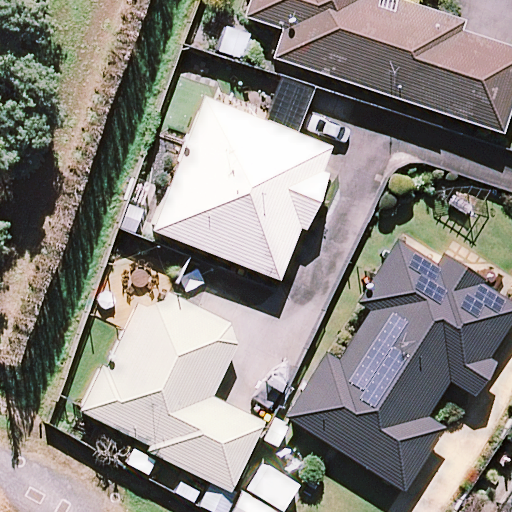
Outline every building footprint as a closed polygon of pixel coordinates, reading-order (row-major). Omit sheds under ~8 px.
[(263,126),(202,102),(150,232),(280,283),(332,153),(298,140),(319,75),(498,135),(511,91),(511,52),(455,33),(457,25),(381,0),(249,0),(243,18),(281,31),(271,59),(283,63),(263,126)] [(437,271),(398,246),(359,306),(369,313),(334,367),(320,358),(282,416),(399,492),(439,430),(421,418),(445,380),(471,397),(492,364),(483,359),(511,314),(511,306),(443,262),(437,271)] [(237,333),(143,288),(82,415),(146,446),(143,452),(226,491),(258,425),(205,401),(237,333)] [(294,428),(267,417),(253,452),(279,463),(294,428)] [(157,464),(120,445),(109,467),(146,486),(157,464)] [(257,470),(238,504),(206,487),(197,504),(212,511),(298,511),(307,496),(257,470)]
